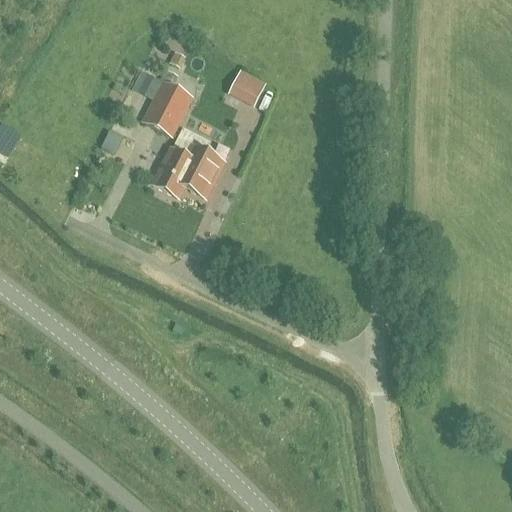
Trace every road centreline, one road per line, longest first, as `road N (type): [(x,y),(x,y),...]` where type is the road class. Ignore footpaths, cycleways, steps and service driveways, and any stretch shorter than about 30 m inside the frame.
road 1 (unclassified): [(382,366),(388,0)]
road 2 (unclassified): [(0,283),(157,412),(262,511)]
road 3 (unclassified): [(382,366),(76,232)]
road 4 (unclassified): [(0,401),(138,511)]
road 5 (unclassified): [(406,511),(382,366)]
